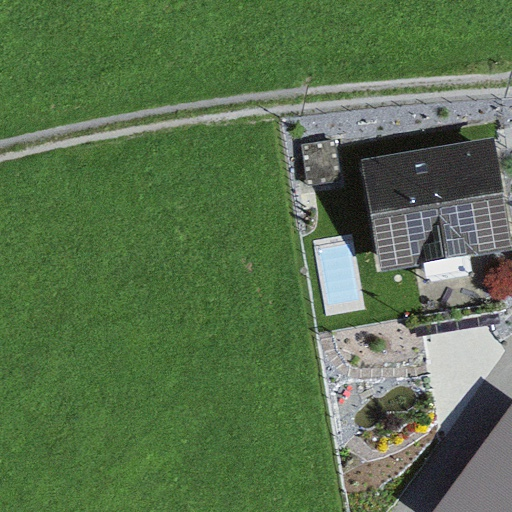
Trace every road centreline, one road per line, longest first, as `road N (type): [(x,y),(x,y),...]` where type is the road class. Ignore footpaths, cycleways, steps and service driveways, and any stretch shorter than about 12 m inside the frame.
road 1 (track): [(511,90),(300,98),(94,126),(0,154)]
road 2 (residential): [(413,511),(511,379)]
